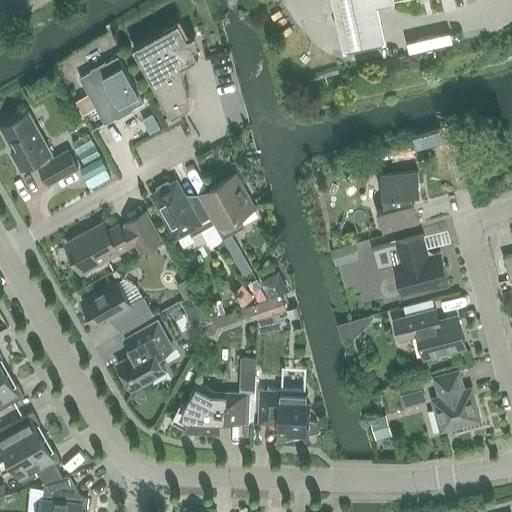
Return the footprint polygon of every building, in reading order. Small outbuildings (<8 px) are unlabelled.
[(395,0),(336,0),(348,48),(390,39),(382,7),(396,4),(395,0)] [(188,38),(179,21),(134,47),(172,115),(187,107),(192,104),(182,66),(199,57),(194,49),(198,46),(195,34),(188,38)] [(93,70),(80,78),(106,124),(119,116),(118,115),(130,108),(131,110),(144,102),(118,56),(105,64),(106,65),(94,72),(93,70)] [(7,125),(1,128),(14,150),(11,152),(21,169),(39,159),(52,183),(79,168),(69,150),(55,158),(29,112),(17,119),(14,118),(7,121),(7,125)] [(151,113),(142,118),(150,132),(161,125),(153,112),(151,113)] [(86,130),(70,140),(85,164),(101,153),(86,130)] [(383,196),(385,209),(377,211),(383,231),(419,222),(414,201),(412,201),(412,193),(420,192),(418,171),(380,174),(382,196),(383,196)] [(230,177),(210,188),(200,194),(219,228),(220,228),(225,237),(244,226),(239,217),(253,209),(241,188),(236,179),(230,177)] [(158,192),(153,194),(177,238),(189,231),(192,237),(215,225),(203,202),(192,207),(179,181),(174,183),(169,181),(158,187),(158,192)] [(108,230),(103,222),(67,242),(75,256),(73,257),(82,273),(131,246),(129,242),(134,239),(141,251),(162,240),(146,212),(125,223),(129,230),(124,233),(119,224),(108,230)] [(423,235),(372,249),(378,269),(395,264),(403,296),(449,284),(441,252),(429,255),(423,235)] [(330,248),(335,265),(359,258),(354,242),(330,248)] [(511,254),(503,257),(503,258),(505,258),(511,281),(511,280),(511,254)] [(144,297),(131,304),(118,281),(83,302),(96,326),(108,319),(120,330),(122,332),(154,314),(144,297)] [(252,305),(257,320),(287,309),(281,294),(252,305)] [(436,308),(407,316),(393,320),(398,341),(419,335),(424,357),(430,356),(433,357),(441,355),(443,352),(466,346),(458,317),(439,322),(436,308)] [(139,352),(118,364),(132,390),(166,371),(158,357),(173,348),(158,321),(130,336),(139,352)] [(240,376),(256,377),(256,357),(241,356),(240,376)] [(459,369),(434,376),(439,396),(432,398),(441,431),(481,420),(472,387),(465,389),(459,369)] [(6,373),(0,376),(0,409),(25,396),(18,384),(14,386),(6,373)] [(187,404),(182,401),(171,421),(186,428),(190,430),(192,427),(195,428),(194,433),(220,434),(221,421),(226,421),(225,422),(245,423),(245,424),(249,424),(251,392),(246,392),(246,393),(227,392),(227,397),(223,396),(197,383),(190,395),(191,395),(187,404)] [(401,388),(405,408),(429,404),(425,384),(401,388)] [(275,424),(278,429),(278,436),(281,436),(283,440),(282,440),(282,441),(291,439),(294,439),(297,440),(299,439),(302,438),(304,436),(322,432),(322,430),(320,431),(319,428),(317,426),(315,425),(312,423),(310,423),(311,404),(309,404),(309,405),(308,405),(309,393),(306,393),(306,390),(260,388),(258,423),(275,424)] [(0,442),(9,458),(44,439),(36,425),(40,423),(34,411),(0,430),(0,442)] [(44,439),(9,458),(23,483),(62,461),(55,449),(51,452),(44,439)] [(42,511),(82,511),(83,509),(87,510),(89,496),(81,496),(70,475),(45,483),(42,511)]
